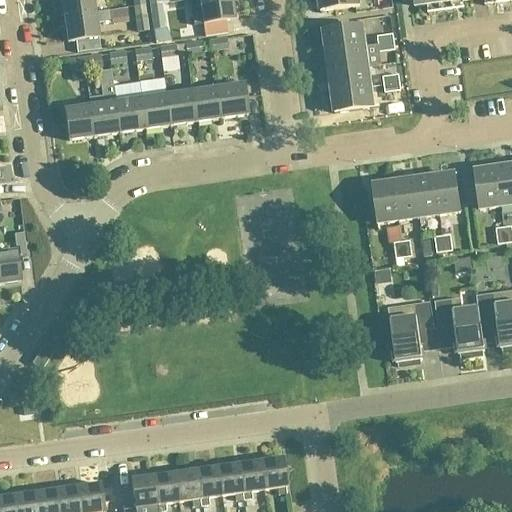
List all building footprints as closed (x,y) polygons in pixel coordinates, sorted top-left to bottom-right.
[(90,0),(60,0),(63,19),(93,15),(90,0)] [(130,0),(132,10),(143,8),(142,0),(130,0)] [(232,22),(229,0),(198,0),(202,26),(232,22)] [(358,9),(357,0),(317,0),(320,16),(321,16),(321,15),(358,9)] [(511,0),(406,0),(407,4),(413,3),(414,10),(426,8),(427,15),(427,16),(427,17),(463,12),(463,11),(462,11),(461,3),(483,0),(484,8),(484,9),(511,4),(511,0)] [(143,8),(132,10),(135,34),(147,33),(143,8)] [(109,13),(93,15),(63,19),(66,45),(74,43),(76,55),(99,52),(95,25),(110,23),(109,13)] [(161,14),(150,16),(152,32),(163,31),(161,14)] [(325,55),(364,50),(361,29),(323,34),(323,33),(322,33),(325,55)] [(377,48),(393,46),(392,38),(376,40),(377,48)] [(209,43),(209,44),(210,54),(226,52),(225,40),(209,43)] [(183,46),(183,47),(185,57),(201,55),(199,44),(183,46)] [(378,56),(394,54),(393,46),(377,48),(378,56)] [(158,50),(160,61),(175,59),(174,47),(158,50)] [(328,76),(367,70),(364,50),(325,55),(328,76)] [(131,53),(134,63),(134,65),(150,62),(148,51),(131,53)] [(125,66),(123,54),(107,56),(109,68),(125,66)] [(100,69),(98,59),(98,58),(82,60),(83,71),(100,69)] [(68,73),(83,71),(82,60),(66,62),(68,73)] [(331,96),(370,91),(367,70),(328,76),(331,96)] [(398,78),(382,80),(383,89),(399,86),(398,78)] [(399,86),(383,89),(384,97),(400,94),(399,86)] [(215,91),(220,122),(246,118),(241,87),(215,91)] [(220,122),(215,91),(190,94),(194,125),(220,122)] [(370,91),(331,96),(334,117),(378,111),(378,109),(372,110),(370,91)] [(194,125),(190,94),(165,98),(169,129),(194,125)] [(169,129),(165,98),(139,102),(144,133),(169,129)] [(144,133),(139,102),(114,105),(118,136),(144,133)] [(89,109),(93,140),(118,136),(114,105),(89,109)] [(93,140),(89,109),(63,112),(67,144),(93,140)] [(499,211),(511,209),(511,169),(494,172),(499,211)] [(472,176),(473,176),(479,214),(499,211),(494,172),(472,175),(472,176)] [(455,178),(433,181),(439,219),(459,217),(454,179),(455,179),(455,178)] [(413,183),(418,222),(439,219),(433,181),(413,183)] [(397,225),(418,222),(413,183),(392,186),(397,225)] [(392,186),(371,189),(378,234),(379,234),(378,228),(397,225),(392,186)] [(503,232),(505,248),(511,246),(511,240),(511,231),(503,232)] [(497,249),(505,248),(503,232),(495,233),(497,249)] [(449,239),(441,240),(444,256),(452,255),(449,239)] [(436,257),(444,256),(441,240),(433,241),(436,257)] [(409,245),(401,246),(403,262),(411,261),(409,245)] [(395,263),(403,262),(401,246),(393,247),(395,263)] [(0,255),(0,287),(19,285),(15,254),(0,255)] [(415,280),(428,279),(427,261),(414,261),(415,280)] [(511,295),(476,300),(480,328),(490,327),(490,330),(491,330),(491,337),(497,336),(499,352),(502,352),(502,356),(511,355),(511,295)] [(484,355),(480,328),(476,300),(477,311),(461,314),(459,303),(434,306),(438,334),(448,333),(448,336),(449,336),(450,343),(455,342),(457,358),(460,358),(461,362),(481,359),(481,355),(484,355)] [(429,307),(387,313),(392,349),(388,350),(390,363),(394,362),(395,367),(398,367),(398,371),(419,368),(418,364),(421,363),(419,347),(424,346),(423,339),(424,339),(423,336),(433,335),(429,307)] [(426,352),(427,361),(456,359),(456,349),(426,352)] [(35,409),(21,411),(22,419),(36,417),(35,409)] [(44,421),(24,424),(27,439),(46,436),(44,421)] [(259,465),(263,494),(276,492),(277,499),(286,498),(285,491),(286,491),(281,462),(259,465)] [(238,468),(243,504),(251,502),(250,496),(263,494),(259,465),(238,468)] [(217,471),(221,500),(234,498),(235,505),(243,504),(238,468),(217,471)] [(195,474),(200,510),(208,508),(207,502),(221,500),(217,471),(195,474)] [(174,477),(178,506),(191,504),(192,511),(200,510),(195,474),(174,477)] [(152,480),(156,511),(165,511),(165,508),(178,506),(174,477),(152,480)] [(156,511),(152,480),(130,483),(134,511),(156,511)] [(76,490),(79,511),(101,511),(98,487),(76,490)] [(55,493),(57,511),(79,511),(76,490),(55,493)] [(34,496),(35,511),(57,511),(55,493),(34,496)] [(12,499),(13,511),(35,511),(34,496),(12,499)] [(0,501),(0,511),(13,511),(12,499),(0,501)]
